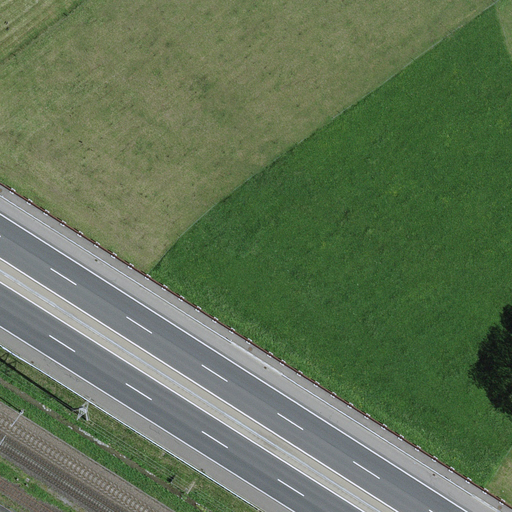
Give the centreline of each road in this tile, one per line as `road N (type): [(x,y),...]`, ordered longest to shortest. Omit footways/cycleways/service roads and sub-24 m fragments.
road 1 (motorway): [(431,511),(0,239)]
road 2 (motorway): [(0,305),(326,511)]
